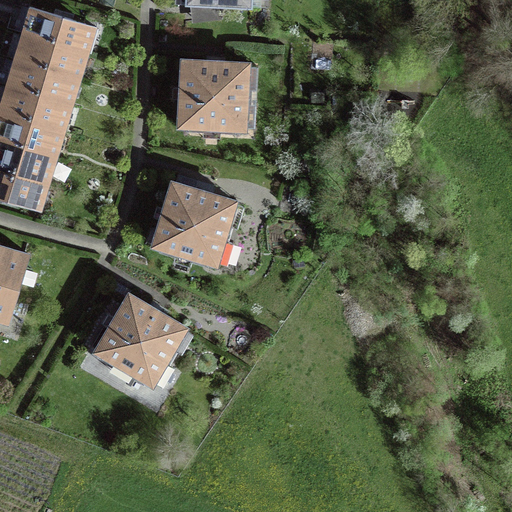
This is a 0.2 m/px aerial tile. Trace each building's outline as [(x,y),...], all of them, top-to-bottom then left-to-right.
[(247,0),(187,0),(187,3),(207,4),(206,20),(223,18),(223,5),(247,6),(247,0)] [(86,23),(30,6),(21,33),(78,50),(86,23)] [(78,50),(21,33),(14,59),(70,76),(78,50)] [(70,76),(14,59),(6,85),(62,102),(70,76)] [(215,62),(183,60),(179,125),(244,128),(248,63),(215,62)] [(62,102),(6,85),(0,104),(0,111),(54,128),(62,102)] [(54,128),(0,111),(0,139),(46,154),(54,128)] [(46,154),(0,139),(0,168),(38,180),(46,154)] [(38,180),(0,168),(0,197),(30,207),(38,180)] [(235,201),(173,182),(154,244),(216,263),(235,201)] [(28,253),(0,244),(0,319),(7,322),(28,253)] [(129,294),(96,350),(152,383),(185,327),(129,294)]
